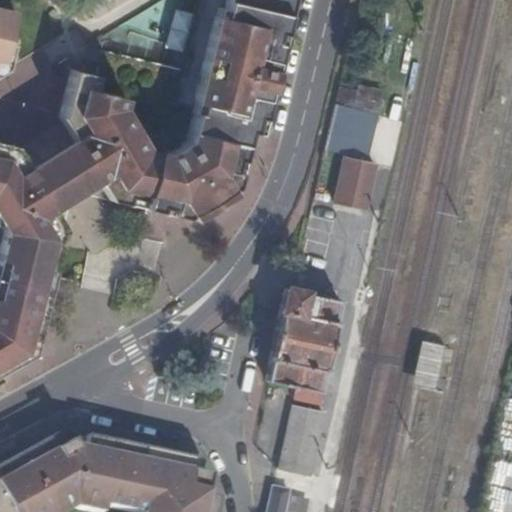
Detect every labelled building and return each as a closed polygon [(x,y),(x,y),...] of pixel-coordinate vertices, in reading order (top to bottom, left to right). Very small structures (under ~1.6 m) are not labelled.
[(0,0),(0,60),(12,12),(0,8),(0,0)] [(149,179),(164,184),(158,203),(156,206),(156,209),(156,211),(185,216),(189,214),(193,219),(203,212),(200,207),(220,195),(223,200),(234,194),(231,188),(236,185),(249,130),(259,132),(262,119),(265,108),(267,102),(252,98),(255,87),(270,90),(280,49),(279,49),(290,0),(202,0),(185,71),(169,67),(157,71),(129,64),(120,55),(103,51),(96,76),(94,75),(91,87),(72,83),(67,84),(59,115),(72,137),(88,162),(101,155),(110,169),(97,177),(98,178),(110,199),(127,203),(129,196),(145,199),(149,179)] [(202,0),(199,0),(184,67),(176,65),(169,67),(185,71),(202,0)] [(101,47),(94,73),(94,75),(96,76),(103,51),(120,55),(116,51),(101,47)] [(176,65),(116,51),(120,55),(169,67),(176,65)] [(157,71),(169,67),(120,55),(129,64),(157,71)] [(91,87),(94,75),(71,69),(67,84),(72,83),(91,87)] [(267,102),(270,90),(255,87),(252,98),(267,102)] [(27,164),(44,193),(42,194),(39,196),(46,207),(49,205),(51,204),(52,205),(74,191),(81,188),(96,178),(95,177),(87,163),(71,137),(50,150),(27,164)] [(12,144),(0,140),(0,148),(5,150),(12,144)] [(0,358),(4,356),(6,358),(29,342),(38,303),(44,304),(52,272),(46,271),(50,257),(56,258),(63,227),(64,224),(53,207),(50,208),(49,205),(46,207),(39,196),(42,194),(44,193),(27,164),(24,165),(24,164),(25,164),(22,157),(13,144),(12,144),(5,150),(0,148),(0,224),(3,230),(0,244),(0,358)] [(88,162),(97,177),(110,169),(101,155),(88,162)] [(339,156),(330,203),(368,210),(377,163),(339,156)] [(149,179),(145,199),(143,207),(156,209),(156,206),(158,203),(164,184),(149,179)] [(203,212),(223,200),(220,195),(200,207),(203,212)] [(286,288),(266,381),(267,381),(272,382),(318,392),(338,299),(286,288)] [(38,303),(29,342),(6,358),(4,356),(0,358),(0,371),(1,371),(32,354),(44,304),(38,303)] [(448,352),(439,350),(440,347),(426,345),(417,389),(439,394),(448,352)] [(311,475),(324,413),(293,407),(280,468),(311,475)] [(134,511),(214,511),(218,499),(215,498),(205,497),(208,487),(199,473),(202,460),(118,440),(90,433),(89,437),(86,449),(78,447),(72,437),(64,442),(58,431),(0,462),(0,511),(54,511),(71,503),(99,509),(101,502),(135,510),(134,511)] [(78,434),(72,437),(78,447),(86,449),(89,437),(78,434)] [(267,490),(265,511),(304,511),(306,494),(267,490)]
